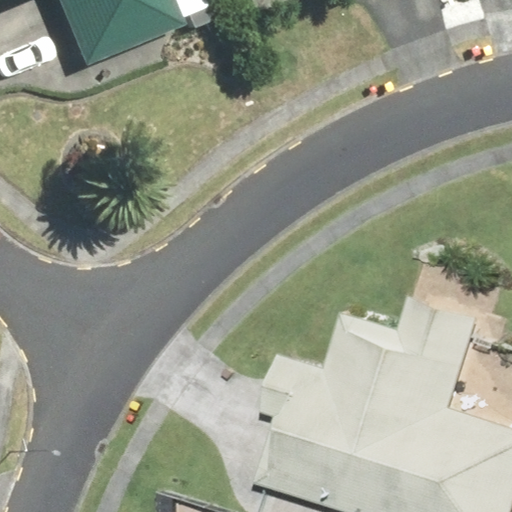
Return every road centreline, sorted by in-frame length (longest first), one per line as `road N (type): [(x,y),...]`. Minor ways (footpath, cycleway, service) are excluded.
road 1 (residential): [(120,359),(249,220),(411,110),(511,88)]
road 2 (residential): [(43,511),(57,467),(120,359)]
road 3 (residential): [(0,249),(120,359)]
